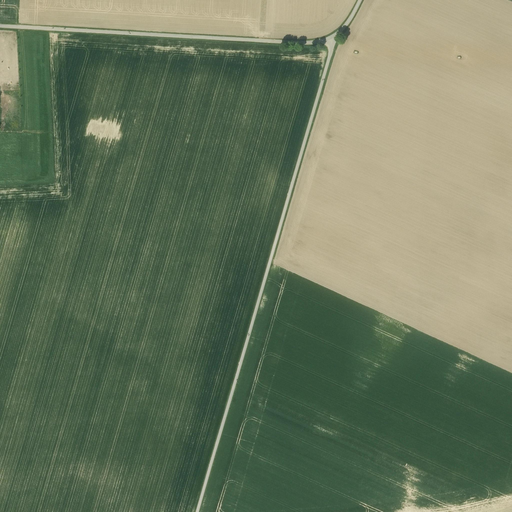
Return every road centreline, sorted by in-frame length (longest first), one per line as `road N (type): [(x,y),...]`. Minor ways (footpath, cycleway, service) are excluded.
road 1 (track): [(196,511),(331,38)]
road 2 (track): [(331,38),(16,27)]
